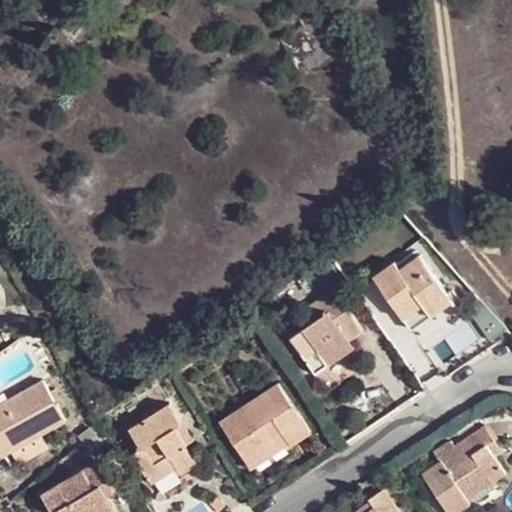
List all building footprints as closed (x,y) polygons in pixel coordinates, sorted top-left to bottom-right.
[(100,0),(91,0),(81,9),(93,25),(108,9),(100,0)] [(414,308),(421,319),(442,305),(409,254),(390,266),(388,261),(367,276),(396,319),(414,308)] [(322,357),(359,331),(338,301),(322,310),(326,313),(290,338),(302,355),(313,347),(322,357)] [(403,330),(421,319),(414,308),(396,319),(403,330)] [(364,338),(359,331),(322,357),(326,364),(364,338)] [(313,373),(326,364),(322,357),(313,347),(302,355),(313,373)] [(70,417),(46,375),(0,403),(0,439),(8,453),(70,417)] [(222,424),(246,458),(283,433),(289,440),(308,428),(279,384),(222,424)] [(131,451),(145,476),(167,462),(174,474),(192,464),(183,449),(187,445),(175,427),(181,423),(170,405),(131,430),(140,445),(131,451)] [(110,440),(103,429),(84,443),(92,452),(110,440)] [(485,446),(476,432),(442,452),(450,463),(439,470),(434,463),(415,476),(439,511),(450,511),(483,493),(481,487),(495,477),(478,451),(485,446)] [(283,433),(246,458),(250,465),(289,440),(283,433)] [(123,490),(101,458),(48,490),(60,511),(126,511),(114,496),(123,490)] [(167,462),(145,476),(152,488),(174,474),(167,462)] [(397,511),(384,492),(364,506),(367,511),(397,511)]
